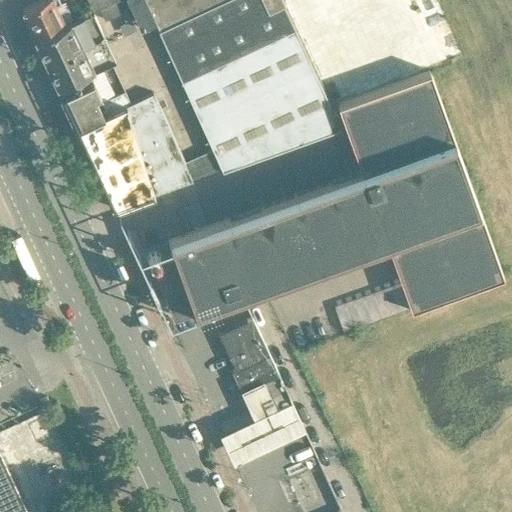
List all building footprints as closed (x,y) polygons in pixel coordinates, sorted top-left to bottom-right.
[(59,0),(37,0),(21,7),(35,36),(65,22),(56,3),(60,1),(59,0)] [(146,0),(156,20),(212,148),(183,160),(153,92),(108,112),(78,127),(116,206),(115,207),(115,208),(154,194),(153,193),(175,185),(222,169),(341,127),(282,0),(146,0)] [(89,0),(94,9),(112,0),(89,0)] [(129,0),(142,27),(156,20),(146,0),(129,0)] [(511,261),(511,285),(316,355),(388,511),(511,511),(511,501),(508,493),(511,491),(511,0),(451,0),(482,66),(448,82),(511,261)] [(115,58),(114,57),(92,10),(65,22),(35,36),(35,37),(35,39),(36,38),(43,52),(42,52),(57,83),(57,85),(115,58)] [(195,309),(261,285),(387,240),(411,308),(503,275),(429,69),(337,103),(361,170),(169,239),(173,250),(160,254),(154,251),(149,253),(146,258),(148,264),(154,267),(154,266),(172,314),(194,307),(195,309)] [(91,80),(62,94),(62,95),(63,95),(78,127),(108,112),(91,80)] [(241,390),(278,373),(252,316),(218,332),(235,368),(232,369),(241,390)] [(244,461),(304,431),(291,402),(276,407),(264,379),(241,390),(254,420),(230,432),(224,435),(238,464),(244,461)] [(0,511),(22,511),(28,510),(27,508),(26,509),(0,453),(0,511)] [(288,474),(307,511),(323,511),(338,504),(315,459),(288,474)] [(285,511),(286,508),(294,508),(295,504),(265,502),(264,511),(285,511)]
